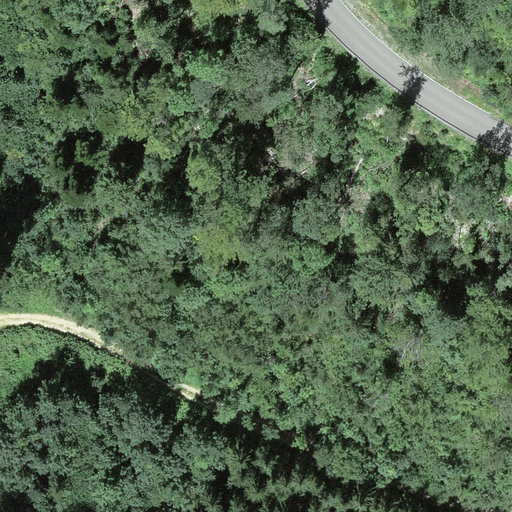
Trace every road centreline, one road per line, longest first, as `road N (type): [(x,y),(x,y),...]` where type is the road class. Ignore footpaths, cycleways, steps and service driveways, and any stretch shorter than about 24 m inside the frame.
road 1 (track): [(487,511),(168,383)]
road 2 (tertiary): [(511,140),(396,71),(321,0)]
road 3 (track): [(0,319),(81,331),(168,383)]
